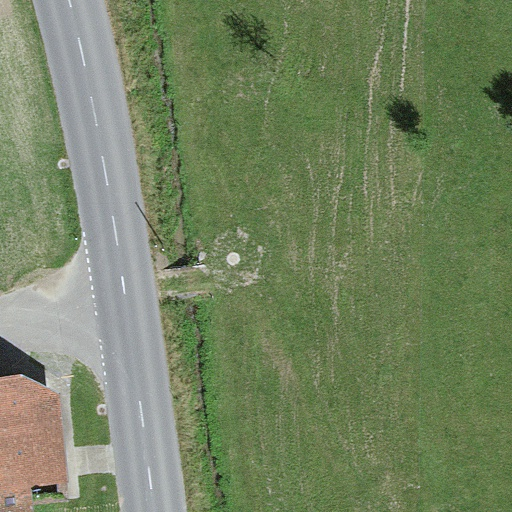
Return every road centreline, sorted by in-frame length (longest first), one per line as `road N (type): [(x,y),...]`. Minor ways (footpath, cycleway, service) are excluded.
road 1 (tertiary): [(70,0),(127,287)]
road 2 (tertiary): [(127,287),(157,511)]
road 3 (residential): [(0,311),(127,287)]
